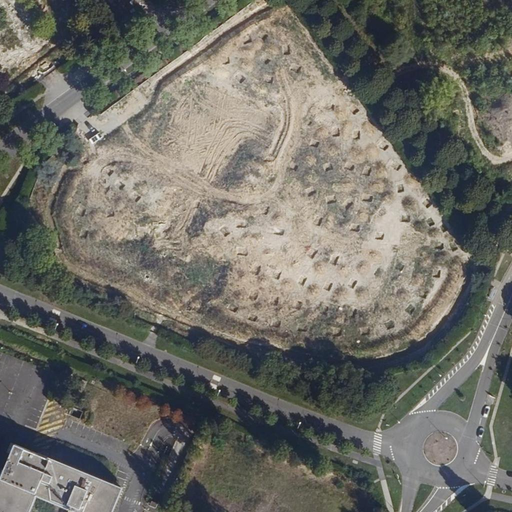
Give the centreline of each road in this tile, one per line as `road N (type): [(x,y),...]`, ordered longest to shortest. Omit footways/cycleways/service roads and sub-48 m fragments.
road 1 (residential): [(406,446),(374,443),(0,295)]
road 2 (residential): [(205,0),(0,152)]
